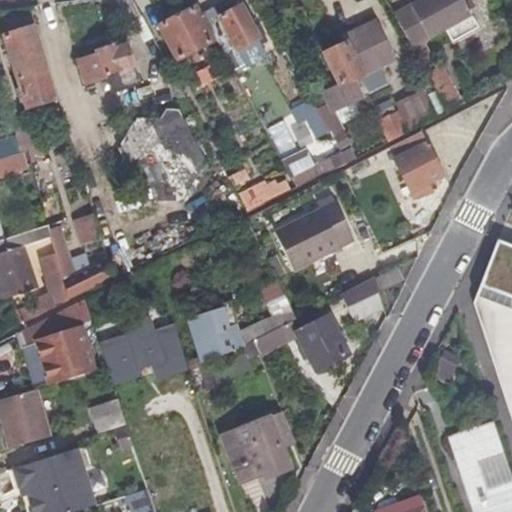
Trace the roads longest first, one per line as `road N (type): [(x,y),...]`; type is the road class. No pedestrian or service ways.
road 1 (residential): [(322,511),(472,214),(511,152)]
road 2 (unknown): [(136,268),(109,214),(34,0)]
